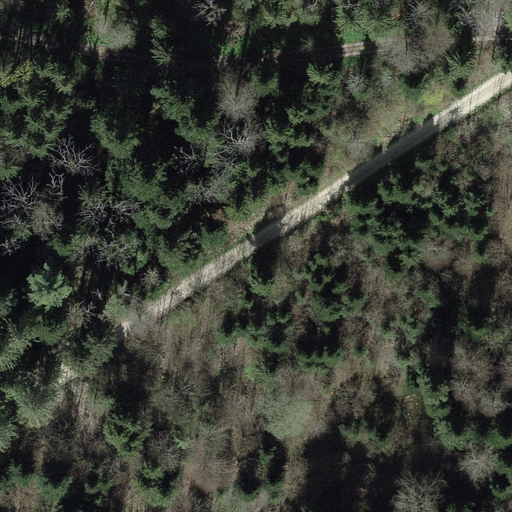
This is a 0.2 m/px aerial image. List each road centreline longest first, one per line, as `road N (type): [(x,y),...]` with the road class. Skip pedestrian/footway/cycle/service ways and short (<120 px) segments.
road 1 (track): [(511,78),(0,420)]
road 2 (track): [(0,29),(127,55),(208,60),(511,26)]
